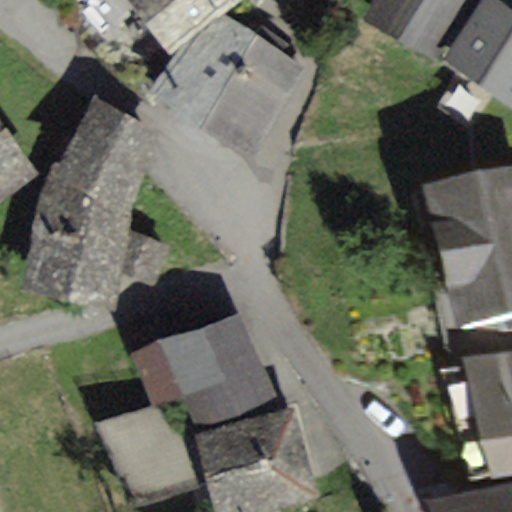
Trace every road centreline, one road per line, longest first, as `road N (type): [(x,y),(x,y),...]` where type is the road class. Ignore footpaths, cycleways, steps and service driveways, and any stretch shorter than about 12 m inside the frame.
road 1 (residential): [(5,0),(172,158),(254,272)]
road 2 (residential): [(254,272),(402,511)]
road 3 (residential): [(0,342),(254,272)]
